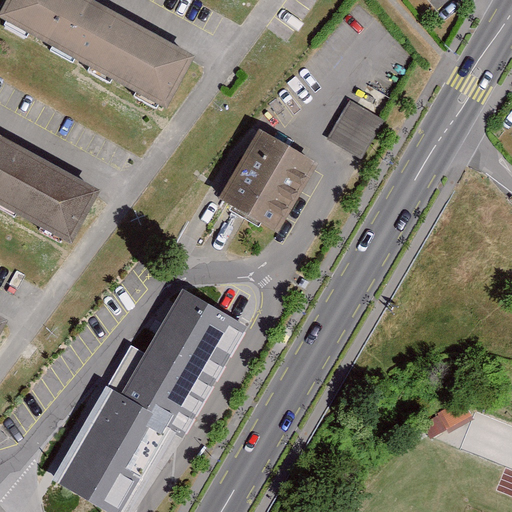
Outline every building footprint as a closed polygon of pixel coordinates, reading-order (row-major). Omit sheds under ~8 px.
[(93,0),(7,0),(0,13),(0,17),(167,109),(196,56),(93,0)] [(387,125),(355,107),(335,142),(366,160),(387,125)] [(0,135),(0,204),(72,244),(101,191),(0,135)] [(267,139),(230,203),(279,232),(317,167),(267,139)] [(112,390),(58,486),(103,511),(144,511),(249,326),(187,292),(127,398),(112,390)] [(0,316),(0,335),(8,321),(0,316)] [(423,424),(430,438),(472,416),(463,399),(437,413),(438,415),(423,424)]
